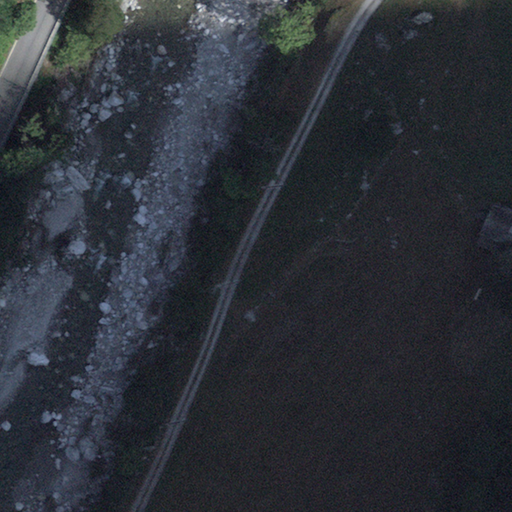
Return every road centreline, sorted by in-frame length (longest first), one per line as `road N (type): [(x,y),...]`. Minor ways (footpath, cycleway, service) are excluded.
road 1 (track): [(376,0),(346,38),(240,259),(136,511)]
road 2 (tertiary): [(0,113),(53,0)]
